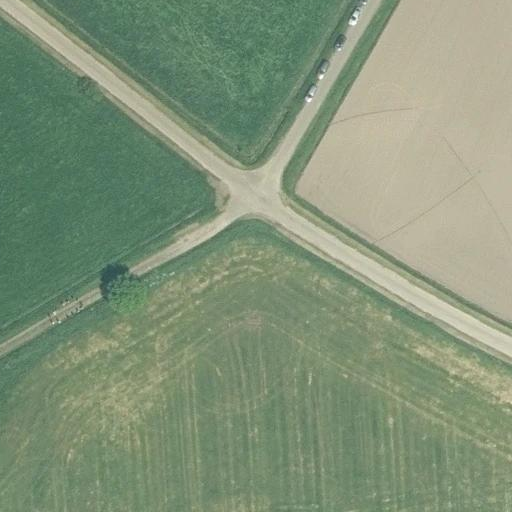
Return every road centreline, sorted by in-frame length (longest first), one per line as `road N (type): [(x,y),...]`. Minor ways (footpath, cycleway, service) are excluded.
road 1 (unclassified): [(250,195),(0,0)]
road 2 (unclassified): [(511,351),(250,195)]
road 3 (track): [(250,195),(205,233),(0,353)]
road 4 (unclassified): [(250,195),(371,0)]
